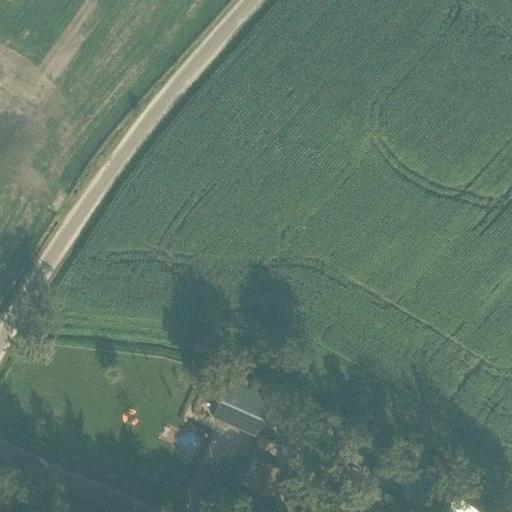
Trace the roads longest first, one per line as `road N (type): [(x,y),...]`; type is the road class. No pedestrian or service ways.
road 1 (residential): [(0,345),(130,144),(253,0)]
road 2 (unclassified): [(173,511),(0,445)]
